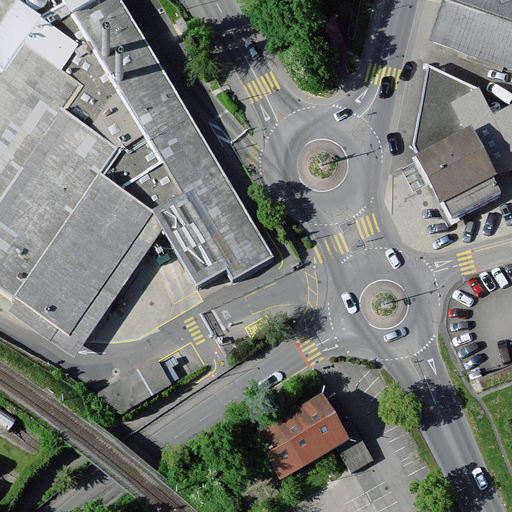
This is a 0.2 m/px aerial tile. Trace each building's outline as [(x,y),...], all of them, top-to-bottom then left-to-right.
[(0,0),(0,288),(77,337),(152,216),(199,288),(226,273),(235,284),(273,261),(120,0),(0,0)] [(511,0),(446,0),(433,42),(511,68),(511,0)] [(333,19),(313,26),(322,52),(333,49),(343,45),(333,19)] [(421,163),(453,222),(501,196),(491,178),(511,166),(511,153),(511,154),(511,153),(511,113),(494,123),(479,95),(453,109),(468,137),(421,163)] [(115,410),(175,382),(164,357),(103,385),(115,410)] [(280,480),(336,448),(348,468),(351,474),(372,462),(334,397),(257,441),(280,480)]
